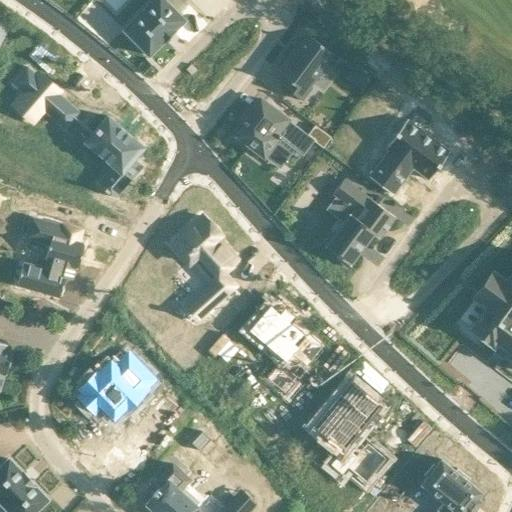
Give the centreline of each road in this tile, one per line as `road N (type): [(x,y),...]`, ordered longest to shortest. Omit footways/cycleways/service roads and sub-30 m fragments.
road 1 (residential): [(348,318),(455,169),(506,213),(380,351)]
road 2 (residential): [(105,511),(37,433),(35,391),(187,151)]
road 3 (residential): [(187,151),(348,318)]
road 4 (residential): [(262,0),(283,18),(187,151)]
road 5 (residential): [(380,351),(511,474)]
road 6 (residential): [(25,0),(139,99)]
road 7 (residential): [(139,99),(243,0)]
